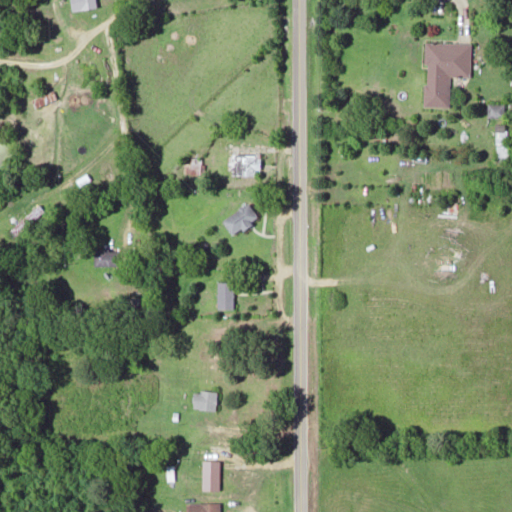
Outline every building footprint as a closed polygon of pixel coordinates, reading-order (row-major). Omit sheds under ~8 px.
[(71,0),(71,8),(96,8),(96,0),(71,0)] [(422,105),(449,106),(450,74),(470,75),(471,42),(425,40),(422,105)] [(96,75),(94,65),(81,67),(83,78),(96,75)] [(504,117),(504,102),(487,102),(487,117),(504,117)] [(506,159),(506,125),(495,125),(495,159),(506,159)] [(256,173),(256,153),(229,153),(229,173),(256,173)] [(199,156),(186,157),(187,172),(200,171),(199,156)] [(7,230),(13,236),(43,210),(37,203),(7,230)] [(229,233),(258,220),(250,203),(222,216),(229,233)] [(92,265),(117,265),(117,249),(92,249),(92,265)] [(233,281),(217,281),(217,308),(233,308),(233,281)] [(216,390),(194,390),(194,407),(216,407),(216,390)] [(219,459),(202,459),(202,490),(219,490),(219,459)] [(219,511),(219,502),(185,502),(185,511),(219,511)]
